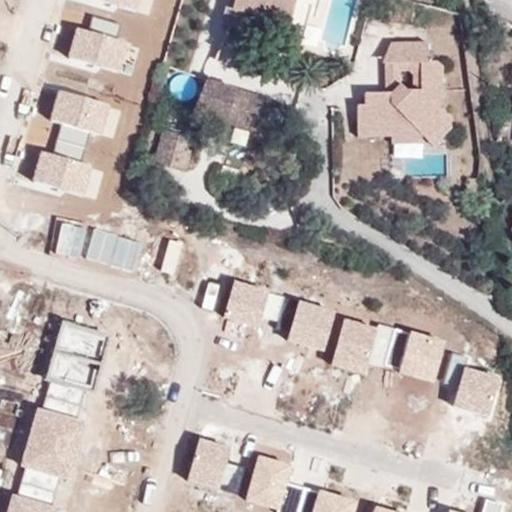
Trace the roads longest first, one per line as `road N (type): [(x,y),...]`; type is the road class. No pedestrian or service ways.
road 1 (residential): [(183,397),(485,489)]
road 2 (residential): [(183,397),(197,327),(162,300),(0,245)]
road 3 (residential): [(511,325),(324,202)]
road 4 (residential): [(0,125),(40,0)]
